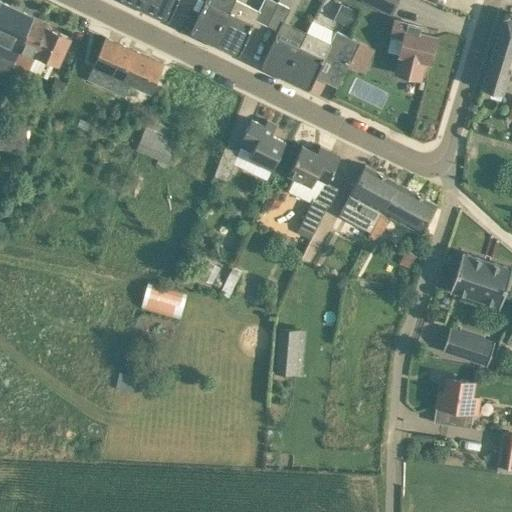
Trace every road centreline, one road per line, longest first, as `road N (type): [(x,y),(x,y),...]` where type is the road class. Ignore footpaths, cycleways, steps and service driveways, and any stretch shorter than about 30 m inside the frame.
road 1 (residential): [(441,173),(70,0)]
road 2 (track): [(395,511),(398,370),(455,193)]
road 3 (residential): [(441,173),(480,0)]
